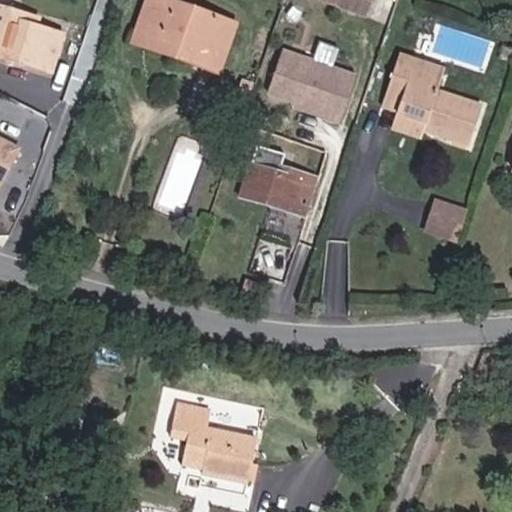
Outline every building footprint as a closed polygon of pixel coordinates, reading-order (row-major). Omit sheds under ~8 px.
[(219,80),(235,33),(153,0),(151,0),(137,37),(178,54),(175,64),(219,80)] [(312,0),(371,19),(376,0),(312,0)] [(56,73),(67,35),(41,28),(14,20),(18,9),(0,4),(0,49),(0,50),(4,40),(17,44),(14,54),(12,60),(56,73)] [(320,43),(315,58),(335,64),(340,50),(320,43)] [(407,49),(404,62),(450,77),(454,65),(407,49)] [(339,127),(356,81),(284,55),(270,97),(294,105),(297,112),(306,115),(313,112),(325,117),(323,122),(339,127)] [(432,116),(427,129),(475,146),(489,103),(447,89),(450,77),(404,62),(391,98),(406,104),(405,107),(432,116)] [(251,105),(257,88),(246,84),(240,101),(251,105)] [(427,129),(432,116),(405,107),(398,128),(425,137),(427,129)] [(0,139),(0,185),(18,148),(0,139)] [(237,193),(306,219),(321,180),(278,164),(275,173),(248,164),(237,193)] [(467,212),(442,203),(437,217),(462,227),(467,212)] [(457,240),(462,227),(437,217),(432,231),(457,240)] [(216,405),(183,398),(176,432),(194,435),(189,462),(211,467),(209,474),(252,484),(261,436),(212,426),(216,405)]
